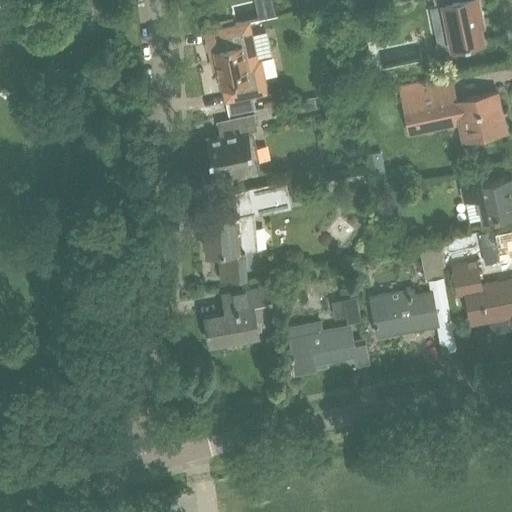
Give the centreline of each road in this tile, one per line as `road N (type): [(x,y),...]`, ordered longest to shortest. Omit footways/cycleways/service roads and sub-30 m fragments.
road 1 (unclassified): [(144,462),(138,406),(163,137),(154,0)]
road 2 (unclassified): [(144,462),(511,386)]
road 3 (unclassified): [(0,469),(95,471),(144,462)]
